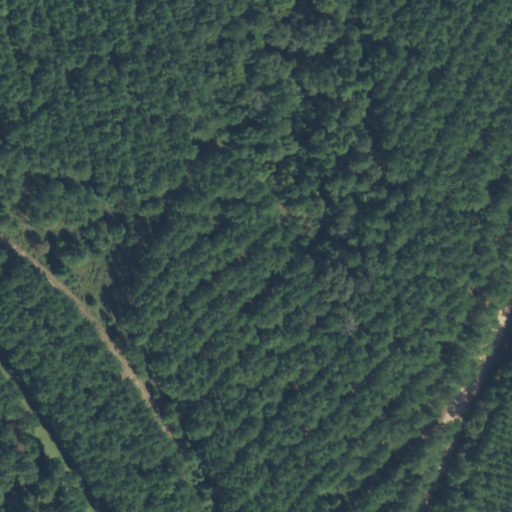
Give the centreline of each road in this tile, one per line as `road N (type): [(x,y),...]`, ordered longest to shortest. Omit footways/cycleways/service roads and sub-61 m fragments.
road 1 (residential): [(228,511),(181,34),(147,0)]
road 2 (residential): [(433,511),(511,333)]
